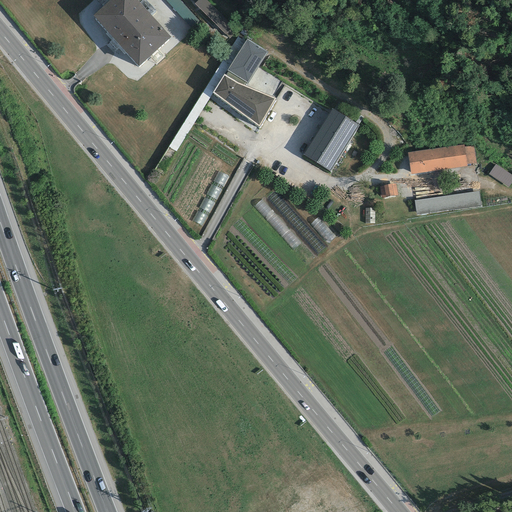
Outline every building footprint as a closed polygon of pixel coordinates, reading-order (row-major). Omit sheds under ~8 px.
[(171,37),(137,0),(110,0),(93,16),(139,67),(171,37)] [(168,0),(183,14),(186,11),(177,2),(178,0),(168,0)] [(237,31),(205,0),(198,0),(195,4),(229,38),(237,31)] [(267,52),(247,39),(227,70),(228,71),(226,75),(224,74),(213,93),(259,127),(276,98),(245,86),(267,52)] [(332,109),(303,155),(330,172),(359,126),(332,109)] [(464,145),(407,153),(411,175),(467,167),(467,165),(476,163),(474,145),(464,147),(464,145)] [(511,182),(511,175),(496,164),(489,174),(508,187),(511,182)] [(380,189),(382,200),(398,197),(396,186),(380,189)] [(479,192),(414,201),(416,215),(481,206),(479,192)]
